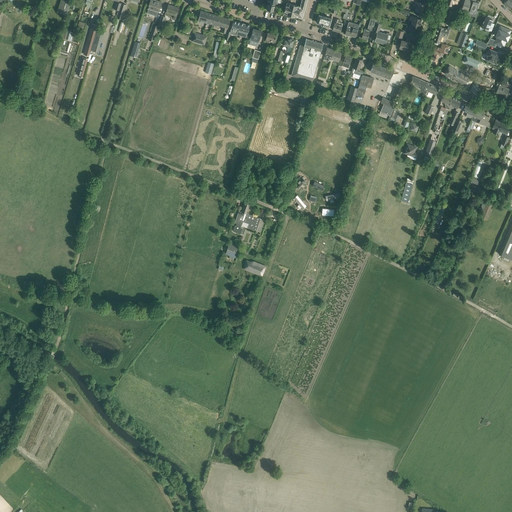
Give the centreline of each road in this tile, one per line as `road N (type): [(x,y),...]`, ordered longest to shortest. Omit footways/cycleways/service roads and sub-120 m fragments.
road 1 (track): [(511,327),(276,209)]
road 2 (track): [(326,38),(276,209)]
road 3 (track): [(0,459),(55,349)]
